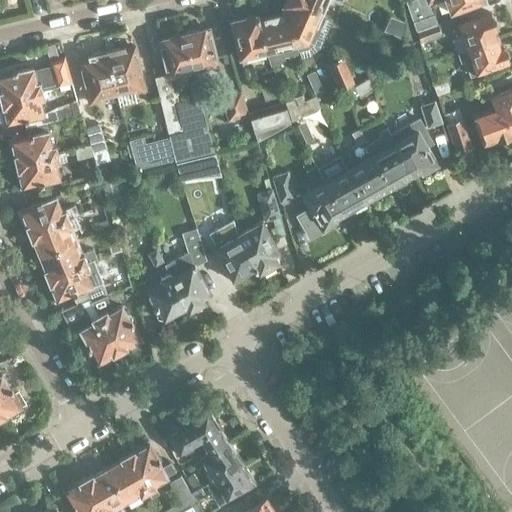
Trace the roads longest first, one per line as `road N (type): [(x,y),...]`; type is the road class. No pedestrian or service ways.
road 1 (residential): [(226,341),(511,179)]
road 2 (residential): [(333,511),(226,341)]
road 3 (residential): [(79,421),(0,270)]
road 4 (residential): [(226,341),(79,421)]
road 5 (residential): [(0,35),(144,0)]
